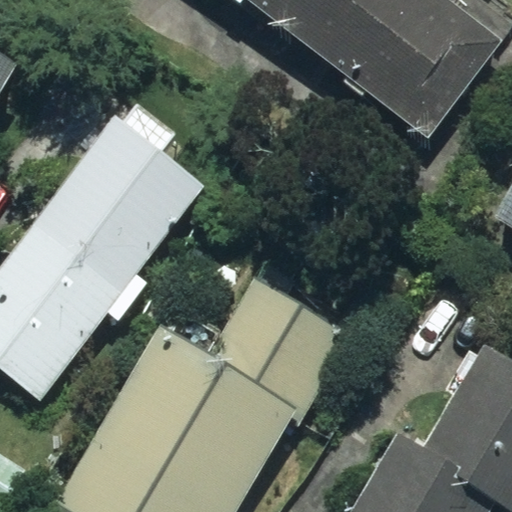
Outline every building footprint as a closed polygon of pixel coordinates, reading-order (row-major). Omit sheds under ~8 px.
[(511,47),(450,0),(247,0),(438,146),(511,50),(511,47)] [(0,54),(0,130),(34,75),(0,54)] [(129,125),(0,287),(0,367),(49,407),(119,320),(129,328),(158,290),(148,283),(219,194),(176,160),(189,144),(150,113),(136,131),(129,125)] [(251,511),(309,419),(312,421),(360,341),(266,285),(221,360),(174,333),(67,511),(68,511),(251,511)] [(505,511),(506,511),(508,511),(511,511),(511,362),(500,355),(437,458),(411,442),(369,511),(505,511)] [(0,454),(0,511),(13,511),(36,477),(0,454)]
